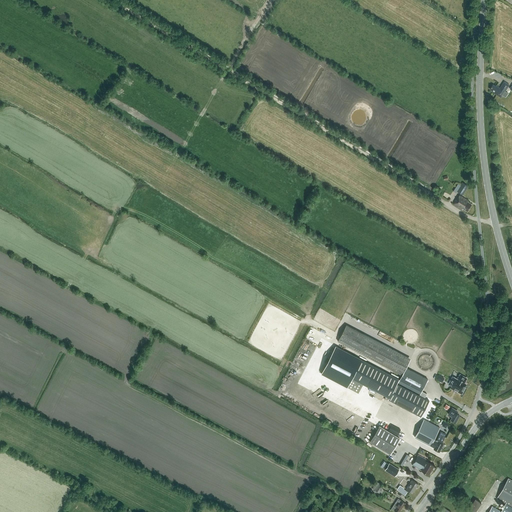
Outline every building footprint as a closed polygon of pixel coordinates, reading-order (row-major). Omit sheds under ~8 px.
[(492,85),(490,88),(492,90),(492,91),(501,97),(509,84),(504,81),(500,87),(496,85),(495,86),(492,85)] [(463,195),(468,186),(462,182),(460,185),(457,191),(463,195)] [(463,209),(467,211),(472,204),(467,201),(468,200),(459,195),(453,204),(462,210),(463,209)] [(376,361),(385,345),(346,324),(338,341),(376,361)] [(336,345),(324,368),(350,381),(352,378),(363,384),(389,398),(388,399),(421,416),(429,401),(397,383),(399,379),(336,345)] [(402,375),(398,382),(420,394),(428,379),(406,368),(402,375)] [(463,388),(466,384),(464,383),(466,378),(461,375),(460,375),(457,379),(453,377),(451,381),(453,382),(450,388),(455,390),(455,389),(457,390),(457,391),(461,393),(464,389),(463,388)] [(450,419),(455,422),(459,415),(455,413),(457,411),(452,408),(449,414),(452,416),(450,419)] [(424,419),(415,437),(430,445),(434,447),(433,448),(439,451),(443,444),(441,443),(445,436),(439,434),(436,440),(433,439),(440,427),(424,419)] [(398,434),(400,428),(390,424),(388,431),(398,434)] [(400,438),(379,426),(370,442),(390,454),(400,438)] [(450,432),(448,437),(454,440),(456,435),(450,432)] [(427,461),(427,460),(428,460),(427,460),(418,455),(412,465),(421,470),(428,474),(433,465),(427,461)] [(399,469),(389,463),(385,470),(395,476),(399,469)] [(511,511),(511,480),(508,478),(497,498),(506,503),(501,511),(511,511)] [(418,484),(412,480),(406,489),(412,493),(418,484)] [(376,481),(372,489),(375,490),(375,491),(377,492),(377,491),(379,493),(384,486),(376,481)] [(397,489),(405,495),(407,492),(399,486),(397,489)] [(396,511),(399,511),(405,503),(398,498),(391,508),(396,511)]
